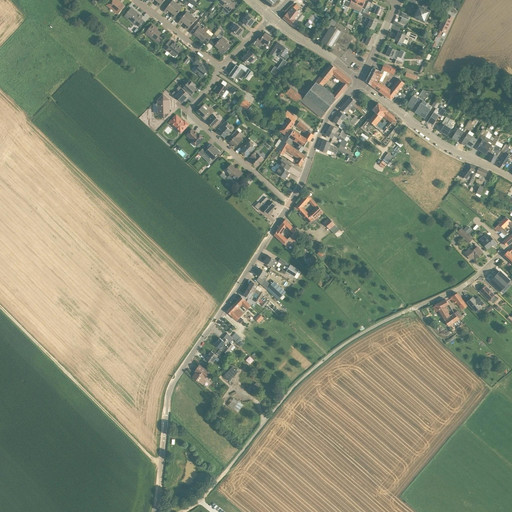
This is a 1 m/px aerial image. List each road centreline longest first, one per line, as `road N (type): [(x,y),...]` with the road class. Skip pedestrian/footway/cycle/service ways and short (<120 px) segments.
road 1 (unclassified): [(181,511),(211,489),(305,374),(362,332),(455,289),(511,243)]
road 2 (tertiary): [(155,511),(171,386),(291,203)]
road 3 (track): [(160,466),(0,309)]
road 4 (residential): [(291,203),(191,116),(220,68)]
road 5 (residential): [(511,179),(446,147),(358,82)]
road 6 (tertiary): [(291,203),(325,120),(358,82)]
